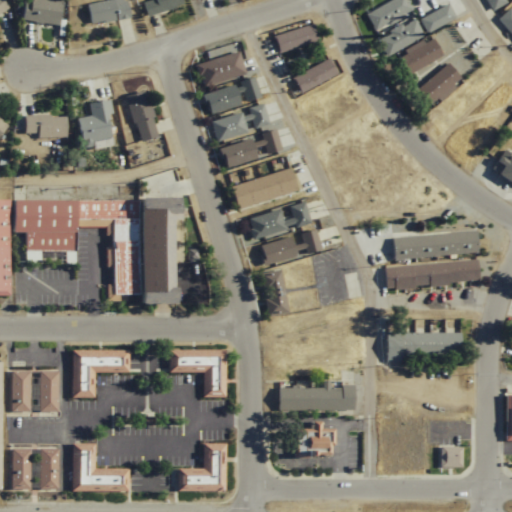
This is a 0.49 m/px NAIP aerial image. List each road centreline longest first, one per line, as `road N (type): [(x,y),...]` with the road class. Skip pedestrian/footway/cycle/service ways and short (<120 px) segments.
road 1 (residential): [(251,488),(247,330),(162,47)]
road 2 (residential): [(511,230),(459,193),(382,113),(326,0)]
road 3 (residential): [(22,70),(116,61),(312,0)]
road 4 (residential): [(511,489),(251,488)]
road 5 (residential): [(484,511),(486,320),(511,258)]
road 6 (residential): [(0,330),(247,330)]
road 7 (residential): [(486,320),(364,317),(269,337),(247,330)]
